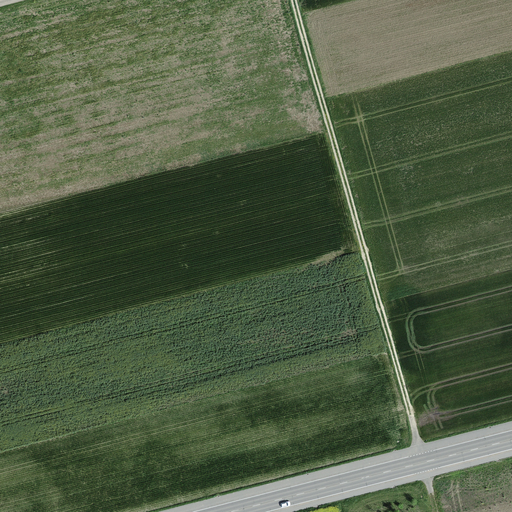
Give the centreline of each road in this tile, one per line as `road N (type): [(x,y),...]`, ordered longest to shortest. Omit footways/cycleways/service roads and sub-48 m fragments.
road 1 (track): [(293,0),(424,463)]
road 2 (primary): [(235,511),(511,440)]
